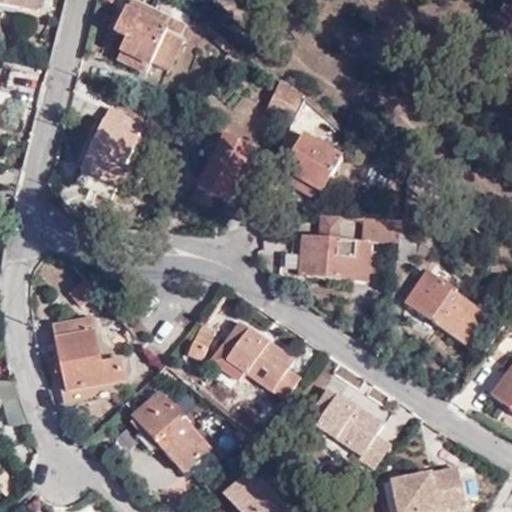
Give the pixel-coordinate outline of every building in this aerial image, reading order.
[(0,0),(0,5),(35,11),(36,0),(0,0)] [(132,0),(127,10),(167,29),(171,19),(132,0)] [(167,29),(127,10),(116,33),(127,39),(117,59),(145,73),(150,63),(166,70),(182,39),(181,38),(186,26),(171,19),(167,29)] [(292,122),(303,97),(281,83),(268,112),(292,122)] [(281,83),(303,97),(304,94),(281,83)] [(144,170),(128,163),(144,124),(108,108),(82,167),(135,191),(144,170)] [(333,141),(339,125),(300,110),(294,125),(333,141)] [(258,151),(225,134),(193,203),(210,211),(217,197),(232,204),(258,151)] [(297,178),(322,192),(341,156),(304,135),(290,160),(302,167),(297,178)] [(320,238),(338,240),(340,217),(322,216),(320,238)] [(403,225),(405,221),(365,219),(363,241),(338,240),(320,238),(303,237),(300,276),(368,282),(371,242),(400,245),(403,225)] [(400,245),(398,261),(413,264),(419,227),(403,225),(400,245)] [(46,257),(36,276),(62,290),(73,272),(46,257)] [(425,274),(405,304),(470,345),(489,316),(425,274)] [(97,294),(85,280),(70,294),(82,308),(97,294)] [(54,324),(61,361),(67,392),(109,383),(125,381),(121,358),(101,363),(92,317),(54,324)] [(245,372),(284,400),(300,378),(288,370),(294,362),(240,323),(215,359),(241,379),(245,372)] [(195,355),(200,359),(218,333),(207,325),(197,341),(191,337),(183,350),(193,357),(195,355)] [(67,392),(61,361),(55,361),(64,408),(111,399),(109,383),(67,392)] [(511,370),(492,396),(511,411),(511,370)] [(0,401),(2,401),(22,401),(16,381),(0,381),(0,401)] [(359,462),(371,471),(388,447),(373,435),(378,428),(327,392),(311,413),(321,420),(316,429),(361,460),(359,462)] [(210,451),(165,393),(137,415),(181,474),(210,451)] [(10,428),(28,423),(22,401),(2,401),(10,428)] [(291,511),(252,469),(225,495),(240,511),(291,511)] [(399,511),(442,511),(467,507),(459,469),(393,483),(399,511)] [(389,511),(399,511),(393,483),(383,485),(389,511)]
